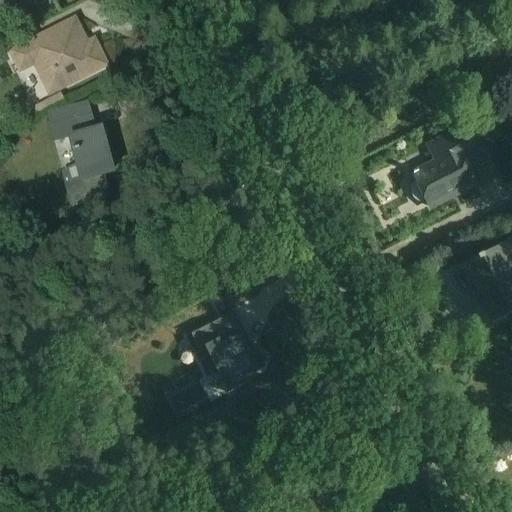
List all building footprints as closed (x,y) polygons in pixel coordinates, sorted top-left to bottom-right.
[(0,0),(5,9),(22,0),(0,0)] [(50,97),(109,68),(93,36),(88,38),(77,14),(7,49),(21,75),(35,68),(50,97)] [(19,85),(26,96),(42,86),(35,75),(19,85)] [(82,179),(121,170),(109,119),(70,129),(82,179)] [(421,214),(483,185),(458,131),(396,160),(421,214)] [(511,239),(465,263),(496,325),(511,316),(511,239)] [(208,381),(256,364),(240,318),(192,334),(208,381)]
